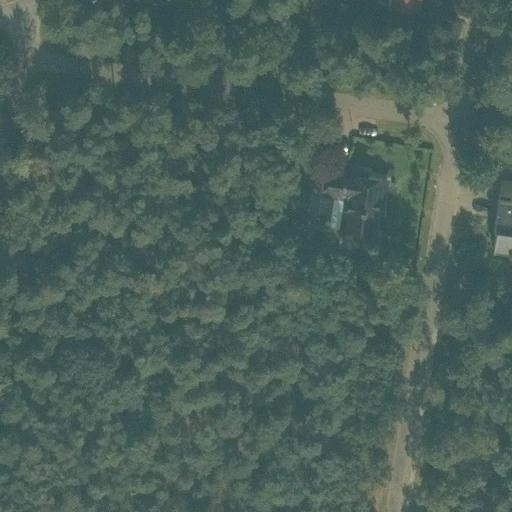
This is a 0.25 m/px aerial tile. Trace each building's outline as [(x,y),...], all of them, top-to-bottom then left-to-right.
[(388,0),(387,4),(418,11),(420,0),(388,0)] [(378,64),(387,65),(389,56),(379,54),(378,64)] [(345,197),(340,228),(374,233),(377,213),(381,213),(386,178),(366,175),(367,171),(325,165),(320,193),(345,197)] [(511,201),(497,199),(493,229),(495,229),(492,249),(511,251),(511,201)] [(279,244),(258,241),(256,257),(276,260),(279,244)]
